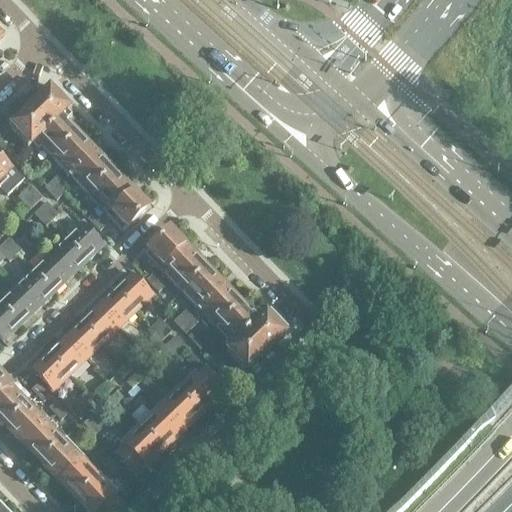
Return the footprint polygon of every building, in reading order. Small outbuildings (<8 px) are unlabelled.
[(28,150),(32,145),(66,113),(72,107),(54,88),(49,93),(46,92),(40,98),(40,99),(40,101),(23,118),(20,117),(14,123),(15,126),(10,131),(28,150)] [(52,161),(78,136),(67,125),(68,124),(67,123),(71,119),(66,114),(67,114),(66,113),(32,145),(38,152),(41,149),(52,161)] [(70,179),(95,154),(78,136),(52,161),(70,179)] [(87,197),(113,172),(95,154),(70,179),(87,197)] [(5,177),(13,170),(0,155),(0,189),(9,181),(5,177)] [(20,169),(27,163),(21,157),(14,163),(20,169)] [(105,215),(131,191),(113,172),(87,197),(105,215)] [(63,184),(57,178),(51,184),(57,190),(63,184)] [(57,190),(51,184),(44,190),(50,196),(57,190)] [(69,190),(64,185),(63,184),(57,190),(63,196),(69,190)] [(36,194),(30,187),(24,193),(30,200),(36,194)] [(63,196),(57,190),(50,196),(57,202),(63,196)] [(126,234),(148,212),(148,213),(150,211),(131,191),(105,215),(124,236),(126,234)] [(30,200),(24,193),(17,199),(24,206),(30,200)] [(42,200),(36,194),(30,200),(36,206),(42,200)] [(36,206),(30,200),(24,206),(30,212),(36,206)] [(52,210),(46,204),(40,210),(46,216),(52,210)] [(46,216),(40,210),(34,216),(40,222),(46,216)] [(58,217),(53,212),(52,210),(46,216),(52,223),(58,217)] [(99,221),(93,214),(87,221),(93,227),(99,221)] [(52,223),(46,216),(40,222),(46,229),(52,223)] [(106,227),(99,221),(93,227),(99,233),(106,227)] [(104,247),(83,225),(66,241),(87,263),(104,247)] [(164,276),(189,251),(170,231),(168,233),(168,234),(146,255),(146,254),(144,256),(164,276)] [(16,246),(10,239),(3,245),(9,252),(16,246)] [(87,263),(66,241),(49,257),(70,279),(87,263)] [(9,252),(3,245),(0,248),(0,254),(3,258),(9,252)] [(22,252),(16,246),(9,252),(15,258),(22,252)] [(181,294),(207,270),(189,251),(164,276),(181,294)] [(15,258),(9,252),(3,258),(9,264),(15,258)] [(70,279),(49,257),(33,273),(54,295),(70,279)] [(199,313),(224,288),(207,270),(181,294),(199,313)] [(54,295),(33,273),(16,289),(37,311),(54,295)] [(153,298),(132,276),(115,292),(136,314),(153,298)] [(159,282),(158,281),(153,276),(146,282),(152,288),(159,282)] [(165,288),(159,282),(152,288),(158,295),(165,288)] [(216,331),(242,306),(224,288),(199,313),(216,331)] [(37,311),(16,289),(0,304),(0,305),(21,327),(37,311)] [(136,314),(115,292),(99,308),(120,330),(136,314)] [(21,327),(0,305),(0,339),(4,343),(21,327)] [(231,352),(265,319),(264,319),(263,318),(263,319),(258,314),(254,317),(253,318),(242,306),(216,331),(227,342),(224,345),(231,352)] [(120,330),(99,308),(82,324),(103,346),(120,330)] [(193,318),(186,312),(180,317),(187,324),(193,318)] [(278,346),(284,340),(283,337),(288,332),(270,313),(264,319),(265,319),(231,352),(226,356),(244,375),(249,370),(252,371),(258,364),(258,362),(275,345),(278,346)] [(187,324),(180,317),(173,324),(180,330),(187,324)] [(198,324),(193,318),(187,324),(192,330),(198,324)] [(166,327),(163,324),(160,321),(153,327),(160,333),(166,327)] [(103,346),(82,324),(65,340),(86,362),(103,346)] [(186,336),(192,330),(187,324),(180,330),(186,336)] [(160,333),(153,327),(147,333),(153,339),(160,333)] [(172,333),(166,327),(160,333),(166,339),(172,333)] [(200,339),(194,332),(188,339),(194,345),(200,339)] [(166,339),(160,333),(153,339),(159,345),(166,339)] [(182,344),(176,338),(170,344),(176,350),(182,344)] [(206,345),(204,342),(200,339),(194,345),(200,351),(206,345)] [(86,362),(65,340),(49,356),(70,377),(86,362)] [(176,350),(170,344),(163,350),(169,356),(176,350)] [(188,350),(182,344),(176,350),(182,356),(188,350)] [(182,356),(176,350),(169,356),(175,362),(182,356)] [(218,362),(212,355),(206,362),(212,368),(218,362)] [(70,377),(49,356),(32,372),(53,394),(70,377)] [(135,369),(129,362),(123,368),(129,375),(135,369)] [(225,368),(219,362),(218,362),(212,368),(218,374),(225,368)] [(129,375),(123,368),(117,375),(123,381),(129,375)] [(31,404),(12,383),(2,373),(0,370),(0,422),(6,428),(31,404)] [(200,417),(227,391),(226,390),(206,370),(197,378),(194,374),(176,392),(200,417)] [(145,379),(139,372),(132,378),(139,385),(145,379)] [(139,385),(132,378),(126,384),(132,391),(139,385)] [(114,389),(109,384),(108,383),(101,389),(108,396),(114,389)] [(44,391),(38,385),(31,391),(37,398),(44,391)] [(108,396),(101,389),(95,395),(101,402),(108,396)] [(50,398),(44,391),(37,398),(43,404),(50,398)] [(200,417),(176,392),(157,410),(182,435),(200,417)] [(123,399),(122,398),(117,393),(111,399),(117,405),(123,399)] [(86,404),(80,397),(74,403),(80,410),(86,404)] [(117,405),(111,399),(105,405),(111,411),(117,405)] [(61,410),(55,403),(49,409),(55,416),(61,410)] [(80,410),(74,403),(68,410),(74,416),(80,410)] [(23,446),(49,422),(31,404),(6,428),(23,446)] [(93,410),(87,404),(86,404),(80,410),(86,416),(93,410)] [(67,416),(61,410),(55,416),(61,422),(67,416)] [(86,416),(80,410),(74,416),(80,422),(86,416)] [(182,435),(157,410),(139,427),(163,453),(182,435)] [(102,420),(101,419),(96,413),(89,419),(95,426),(102,420)] [(95,426),(89,419),(83,425),(89,432),(95,426)] [(108,426),(102,420),(95,426),(102,432),(108,426)] [(41,465),(66,440),(49,422),(23,446),(41,465)] [(102,432),(95,426),(89,432),(95,438),(102,432)] [(137,477),(163,453),(139,427),(121,445),(124,448),(116,456),(137,479),(138,478),(137,477)] [(58,483),(84,458),(66,440),(41,465),(58,483)] [(76,501),(101,477),(84,458),(58,483),(76,501)] [(114,464),(108,458),(101,464),(107,470),(114,464)] [(120,471),(114,464),(107,470),(114,477),(120,471)] [(124,507),(116,499),(120,496),(101,477),(76,501),(85,511),(118,511),(122,508),(124,507)]
